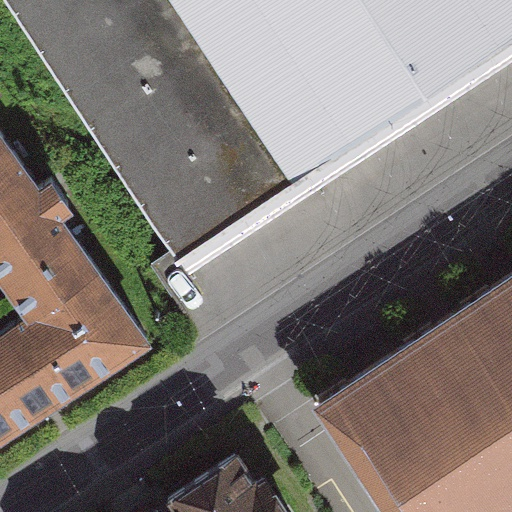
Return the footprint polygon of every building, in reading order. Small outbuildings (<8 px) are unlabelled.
[(511,0),(16,0),(193,267),(511,60),(511,0)] [(0,152),(0,332),(15,354),(104,300),(66,245),(76,238),(49,198),(37,206),(0,152)] [(511,511),(511,266),(438,315),(319,392),(399,511),(511,511)] [(0,475),(153,378),(104,300),(15,354),(0,365),(0,475)] [(298,511),(245,433),(147,499),(155,511),(298,511)] [(155,511),(147,499),(126,511),(155,511)]
